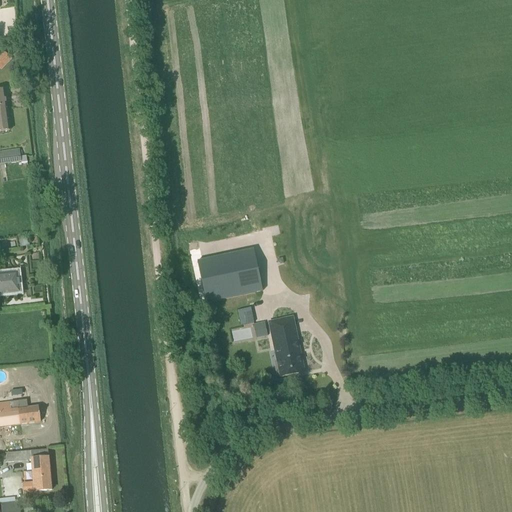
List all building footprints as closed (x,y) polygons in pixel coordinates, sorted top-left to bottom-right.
[(8,56),(0,64),(0,69),(1,71),(12,59),(8,56)] [(0,131),(9,131),(4,89),(0,89),(0,131)] [(23,148),(0,151),(0,165),(21,162),(19,153),(24,152),(23,148)] [(252,249),(197,260),(205,303),(261,292),(252,249)] [(308,302),(333,300),(330,250),(304,252),(308,302)] [(0,274),(0,295),(20,294),(18,272),(0,274)] [(241,324),(254,323),(252,308),(239,309),(241,324)] [(304,372),(292,318),(269,322),(280,377),(304,372)] [(266,322),(254,323),(255,338),(267,337),(266,322)] [(230,329),(232,341),(252,339),(251,327),(230,329)] [(26,400),(0,403),(0,428),(40,423),(38,407),(27,409),(26,400)] [(31,461),(32,472),(49,470),(48,450),(4,454),(5,464),(31,461)] [(49,470),(32,472),(33,484),(22,485),(23,493),(51,491),(49,470)] [(15,503),(0,504),(0,511),(17,511),(17,502),(15,503)]
